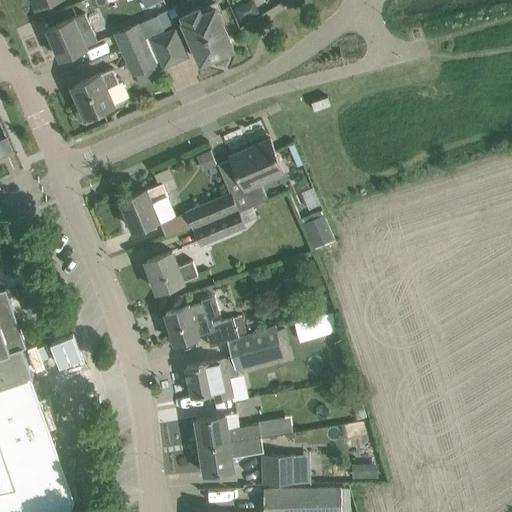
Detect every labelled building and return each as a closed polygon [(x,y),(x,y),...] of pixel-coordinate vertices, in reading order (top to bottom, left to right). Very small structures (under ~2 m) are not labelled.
[(250,0),(235,7),(240,19),(260,11),(255,0),(250,0)] [(231,48),(234,47),(223,23),(227,21),(219,5),(202,12),(199,7),(183,14),(185,20),(183,21),(201,61),(217,54),(219,57),(232,51),(231,48)] [(48,27),(61,57),(87,45),(97,41),(91,27),(85,13),(75,17),(74,16),(66,19),(48,27)] [(149,36),(164,29),(158,15),(116,32),(123,47),(143,39),(149,36)] [(152,38),(164,65),(188,55),(176,27),(152,38)] [(154,64),(143,39),(123,47),(134,72),(154,64)] [(73,84),(79,99),(74,101),(82,118),(86,120),(104,112),(102,107),(126,97),(128,93),(124,83),(119,81),(113,67),(91,76),(73,84)] [(14,151),(8,137),(0,140),(0,156),(0,157),(14,151)] [(237,207),(238,211),(251,205),(252,205),(268,198),(261,181),(285,171),(270,137),(230,155),(239,177),(226,183),(230,191),(237,207)] [(289,144),(299,165),(304,163),(294,142),(289,144)] [(206,174),(220,170),(213,148),(199,152),(206,174)] [(149,189),(148,187),(121,198),(127,212),(123,215),(127,224),(132,224),(133,228),(160,217),(153,202),(169,195),(164,183),(149,189)] [(237,207),(230,191),(187,211),(194,225),(237,207)] [(194,225),(202,243),(246,223),(245,221),(257,216),(252,205),(251,205),(238,211),(237,207),(194,225)] [(336,239),(325,212),(304,221),(316,248),(336,239)] [(147,259),(158,289),(183,280),(182,278),(198,273),(193,259),(178,264),(172,249),(147,259)] [(0,388),(31,377),(33,376),(23,347),(27,346),(6,288),(0,289),(0,388)] [(206,332),(211,345),(228,340),(248,332),(242,314),(214,323),(212,317),(221,311),(215,294),(202,299),(203,302),(190,306),(190,304),(166,311),(176,341),(206,332)] [(36,298),(25,302),(29,313),(40,309),(36,298)] [(277,328),(276,323),(248,332),(228,340),(237,369),(285,355),(283,348),(277,328)] [(186,365),(192,394),(215,389),(217,398),(232,394),(224,358),(210,361),(210,360),(186,365)] [(0,511),(39,511),(49,510),(41,472),(62,465),(31,377),(0,388),(0,511)] [(196,417),(201,446),(261,436),(259,422),(240,425),(238,411),(226,413),(226,412),(196,417)] [(201,446),(205,472),(234,468),(232,455),(264,450),(261,436),(201,446)] [(264,453),(264,482),(296,481),(295,452),(264,453)] [(347,511),(348,509),(346,509),(346,504),(348,504),(348,499),(343,499),(343,487),(265,487),(264,511),(347,511)]
